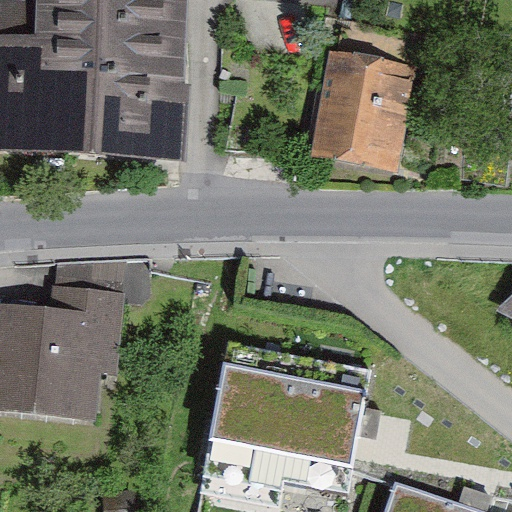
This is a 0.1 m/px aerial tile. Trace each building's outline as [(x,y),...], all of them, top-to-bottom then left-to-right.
[(0,42),(0,140),(179,148),(182,92),(158,91),(161,0),(60,0),(58,45),(0,42)] [(339,75),(328,144),(396,155),(407,86),(339,75)] [(511,283),(502,303),(511,307),(511,283)] [(54,327),(0,321),(0,398),(83,408),(88,364),(109,367),(116,303),(58,297),(54,327)] [(371,372),(229,346),(207,466),(253,474),(252,479),(348,497),(371,372)] [(479,511),(397,485),(387,511),(479,511)] [(133,511),(133,500),(106,501),(106,511),(133,511)]
